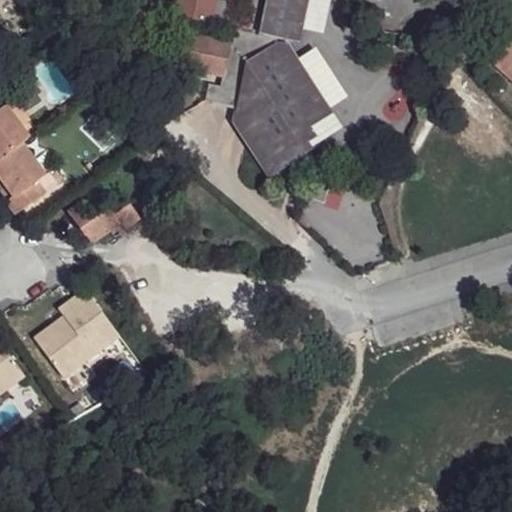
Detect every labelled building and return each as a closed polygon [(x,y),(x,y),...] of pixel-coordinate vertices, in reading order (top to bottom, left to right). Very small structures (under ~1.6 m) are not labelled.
[(211,0),(174,0),(171,18),(207,25),(211,1),(211,0)] [(237,0),(246,10),(243,22),(230,31),(227,44),(177,34),(171,68),(198,75),(196,85),(204,87),(201,103),(215,106),(216,100),(234,103),(239,112),(237,120),(246,136),(261,139),(259,154),(270,169),(277,172),(294,162),(296,147),(316,152),(322,120),(324,114),(304,110),(309,88),(288,57),(269,54),(273,38),(288,42),(294,38),(295,31),(302,0),(237,0)] [(302,0),(295,31),(319,37),(326,0),(302,0)] [(223,3),(211,1),(207,25),(219,27),(223,3)] [(324,114),(322,120),(331,115),(327,109),(344,98),(311,50),(297,59),(288,42),(273,38),(269,54),(288,57),(309,88),(304,110),(324,114)] [(511,47),(497,62),(511,75),(511,47)] [(30,134),(40,127),(16,95),(7,103),(30,134)] [(277,172),(270,169),(259,154),(261,139),(246,136),(237,120),(239,112),(234,103),(216,100),(215,106),(232,108),(229,123),(248,150),(265,178),(277,172)] [(0,156),(23,140),(30,134),(7,103),(0,107),(0,156)] [(46,171),(55,164),(30,134),(23,140),(46,171)] [(39,177),(46,171),(23,140),(0,156),(0,177),(1,179),(13,194),(7,200),(15,213),(46,189),(39,177)] [(1,179),(0,180),(0,191),(7,200),(13,194),(1,179)] [(84,222),(77,226),(89,242),(123,218),(119,212),(112,201),(84,222)] [(77,205),(68,212),(78,224),(88,218),(77,205)] [(131,205),(119,212),(123,218),(130,225),(140,218),(131,205)] [(121,336),(87,289),(60,309),(65,316),(70,322),(39,343),(62,376),(121,336)] [(39,343),(70,322),(65,316),(36,338),(39,343)] [(0,394),(24,377),(0,344),(0,394)]
